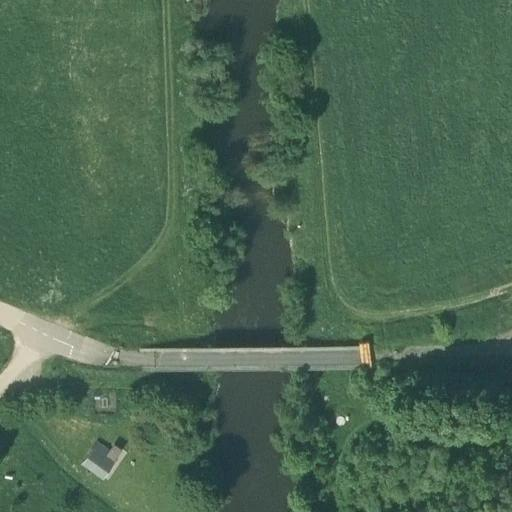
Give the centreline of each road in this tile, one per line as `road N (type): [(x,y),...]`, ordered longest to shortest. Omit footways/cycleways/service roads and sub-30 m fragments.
road 1 (unclassified): [(511,345),(138,360),(0,316)]
road 2 (track): [(511,300),(411,315),(350,304),(331,289),(318,0)]
road 3 (track): [(165,0),(180,267),(167,288)]
road 4 (track): [(44,334),(67,307),(167,288),(162,262)]
